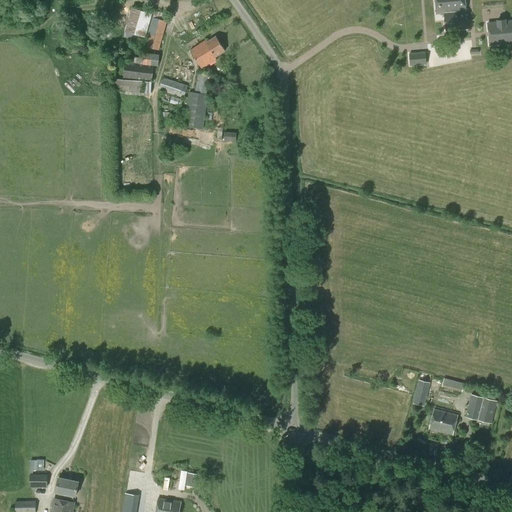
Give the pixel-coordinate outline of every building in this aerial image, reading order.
[(446,30),(468,29),(465,0),(434,0),(436,14),(444,13),(446,30)] [(145,37),(152,14),(132,8),(125,31),(145,37)] [(158,51),(168,17),(163,16),(163,13),(154,11),(144,47),(158,51)] [(511,21),(505,22),(505,20),(497,21),(497,23),(487,24),(489,46),(511,43),(511,21)] [(215,57),(225,51),(216,37),(209,41),(208,39),(190,51),(202,69),(217,59),(215,57)] [(408,53),(409,64),(424,62),(424,51),(408,53)] [(122,78),(152,81),(153,66),(158,66),(159,55),(143,53),(143,58),(135,58),(134,64),(124,63),(122,78)] [(159,90),(184,98),(188,81),(192,82),(193,70),(172,64),(172,66),(165,66),(164,78),(163,78),(159,90)] [(204,129),(210,75),(198,73),(195,93),(189,92),(183,126),(204,129)] [(113,94),(150,96),(151,81),(114,79),(113,94)] [(219,142),(235,142),(235,128),(219,128),(219,142)] [(441,387),(462,392),(464,383),(444,378),(441,387)] [(418,380),(413,403),(424,406),(425,402),(428,403),(430,395),(427,394),(430,383),(418,380)] [(491,424),(497,401),(470,395),(465,418),(481,421),(480,427),(489,429),(490,423),(491,424)] [(452,435),(457,415),(434,409),(429,429),(452,435)] [(30,459),(30,469),(45,469),(45,459),(30,459)] [(195,488),(198,474),(188,473),(186,486),(195,488)] [(47,475),(35,475),(30,475),(30,487),(47,488),(47,475)] [(78,481),(59,478),(56,493),(75,497),(78,481)] [(136,511),(139,496),(125,493),(122,511),(136,511)] [(72,511),(74,503),(54,499),(51,511),(72,511)] [(155,511),(179,511),(181,502),(158,499),(155,511)] [(35,511),(35,501),(15,501),(15,511),(35,511)]
